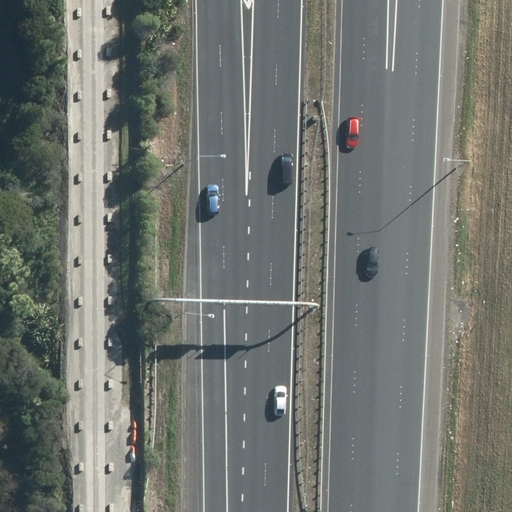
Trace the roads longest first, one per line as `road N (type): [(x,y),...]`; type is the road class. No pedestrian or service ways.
road 1 (motorway): [(388,80),(372,511)]
road 2 (motorway): [(242,511),(248,251)]
road 3 (motorway): [(248,251),(227,0)]
road 4 (motorway): [(248,251),(267,0)]
